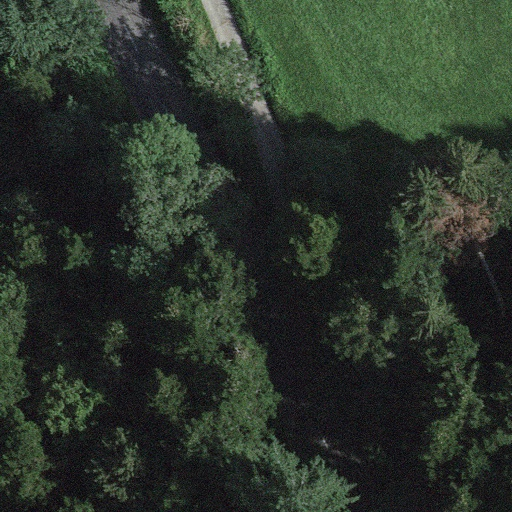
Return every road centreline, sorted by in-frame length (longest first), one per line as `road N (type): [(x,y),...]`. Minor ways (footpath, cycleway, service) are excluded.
road 1 (unclassified): [(114,0),(361,511)]
road 2 (track): [(212,0),(289,170),(289,218),(253,293)]
